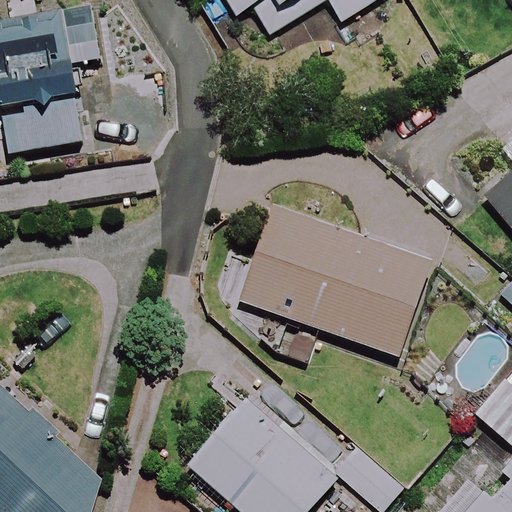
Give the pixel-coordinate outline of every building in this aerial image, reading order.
[(37,17),(33,0),(2,0),(8,27),(0,28),(0,110),(2,110),(12,159),(83,145),(57,13),(37,17)] [(224,0),(237,20),(253,10),(270,38),(328,4),(341,26),(383,0),(224,0)] [(511,178),(485,201),(511,232),(511,178)] [(429,270),(275,215),(242,306),(396,362),(429,270)] [(0,511),(96,511),(106,483),(0,382),(0,511)] [(311,511),(340,480),(248,400),(187,469),(236,511),(311,511)] [(511,511),(511,461),(483,435),(452,469),(481,495),(466,511),(511,511)] [(362,457),(340,480),(373,511),(390,511),(404,498),(362,457)]
